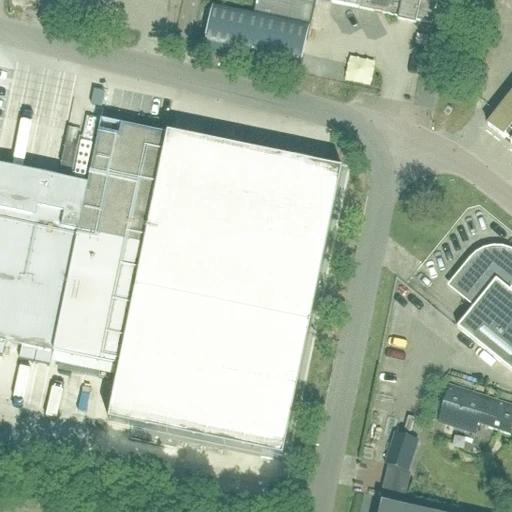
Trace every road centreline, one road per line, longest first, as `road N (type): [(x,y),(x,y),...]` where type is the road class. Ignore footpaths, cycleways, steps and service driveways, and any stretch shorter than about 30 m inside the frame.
road 1 (unclassified): [(0,35),(391,132)]
road 2 (unclassified): [(321,511),(391,132)]
road 3 (unclassified): [(391,132),(451,159),(511,202)]
